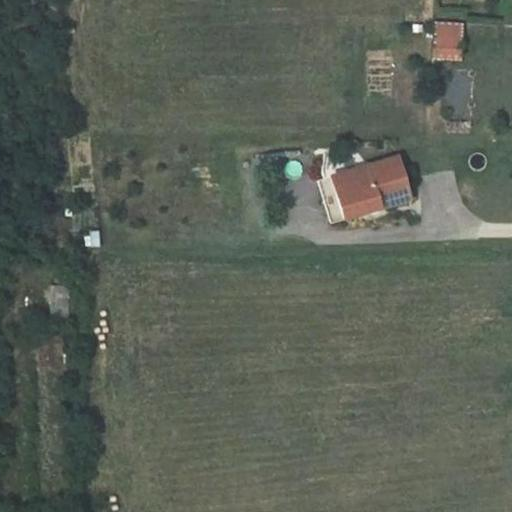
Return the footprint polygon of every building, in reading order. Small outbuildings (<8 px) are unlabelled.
[(460,40),(461,27),(436,27),(436,38),(460,40)] [(459,59),(460,40),(436,38),(435,58),(459,59)] [(449,71),(452,128),(472,127),(469,70),(449,71)] [(342,173),(354,216),(421,197),(409,155),(342,173)] [(341,219),(354,216),(342,173),(329,177),(341,219)] [(80,230),(82,246),(99,244),(97,228),(80,230)] [(65,311),(67,285),(50,284),(48,310),(65,311)]
